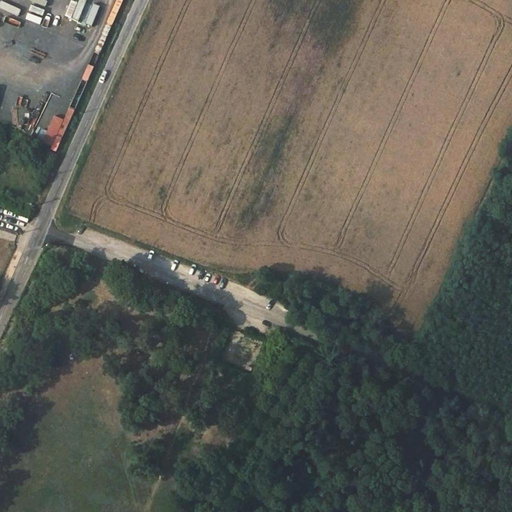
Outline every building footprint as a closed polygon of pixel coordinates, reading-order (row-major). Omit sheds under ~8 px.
[(97,26),(101,6),(75,0),(70,0),(66,19),(97,26)] [(36,50),(44,25),(15,14),(4,43),(18,48),(16,53),(32,58),(35,50),(36,50)] [(46,26),(32,68),(50,74),(64,32),(46,26)] [(85,100),(100,53),(71,43),(54,97),(61,100),(55,119),(65,122),(74,96),(85,100)] [(43,85),(41,99),(49,100),(50,86),(43,85)] [(0,124),(41,141),(55,107),(41,101),(34,117),(17,110),(20,104),(7,99),(8,96),(0,92),(0,124)] [(72,124),(75,110),(68,109),(66,123),(72,124)]
